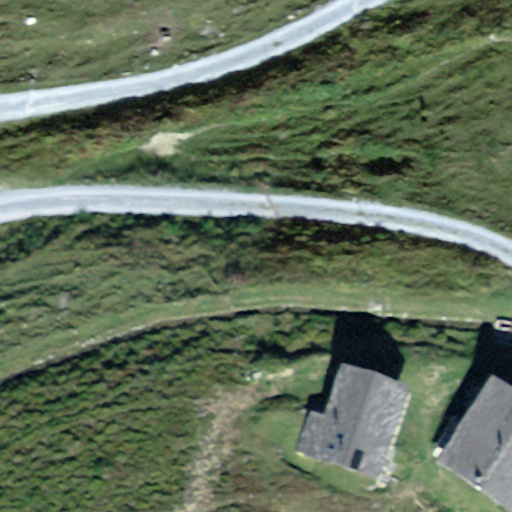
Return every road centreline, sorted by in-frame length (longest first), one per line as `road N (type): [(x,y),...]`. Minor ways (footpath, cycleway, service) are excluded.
road 1 (track): [(0,208),(168,197),(351,210),(468,233),(511,252)]
road 2 (track): [(364,0),(260,51),(176,80),(0,109)]
